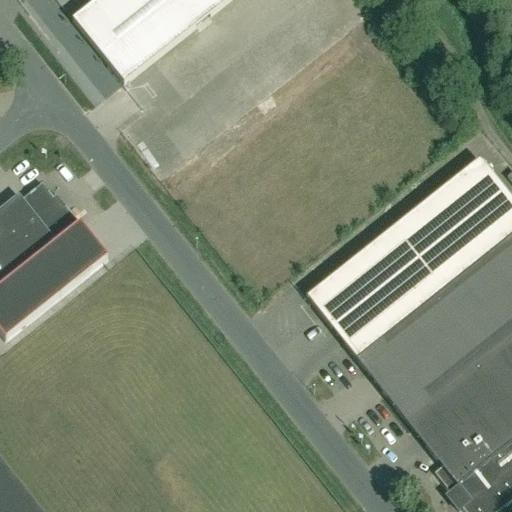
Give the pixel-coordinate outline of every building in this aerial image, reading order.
[(124,87),(232,0),(101,0),(73,23),(124,87)] [(210,83),(254,49),(248,41),(204,75),(210,83)] [(511,200),(481,162),(307,301),(442,470),(435,477),(448,494),(445,497),(456,511),(460,511),(462,511),(500,511),(511,503),(511,501),(511,502),(510,501),(511,499),(511,200)] [(19,197),(0,212),(0,291),(57,246),(56,245),(80,226),(66,209),(61,213),(54,205),(56,203),(42,186),(23,202),(19,197)] [(0,511),(39,511),(0,462),(0,511)]
